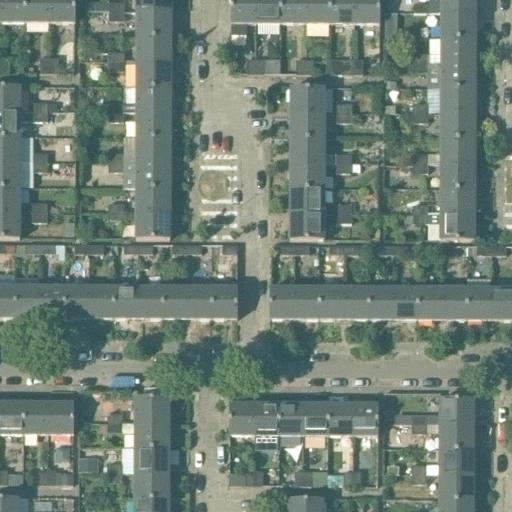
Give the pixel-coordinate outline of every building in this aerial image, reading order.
[(25,0),(0,0),(1,27),(25,27),(25,0)] [(49,27),(49,0),(25,0),(25,27),(49,27)] [(75,0),(49,0),(49,27),(75,28),(75,0)] [(136,0),(137,17),(171,17),(170,0),(136,0)] [(256,28),(256,0),(230,0),(231,39),(247,39),(247,28),(256,28)] [(256,0),(256,28),(281,28),(280,0),(256,0)] [(280,0),(281,28),(304,28),(303,0),(280,0)] [(303,0),(304,28),(329,28),(328,0),(303,0)] [(328,0),(329,28),(353,29),(353,0),(328,0)] [(353,0),(353,29),(379,29),(379,0),(353,0)] [(441,18),(476,18),(475,0),(441,0),(441,17),(441,18)] [(109,7),(109,17),(125,17),(125,7),(109,7)] [(413,7),(413,17),(429,17),(429,7),(413,7)] [(109,17),(109,25),(125,25),(125,17),(109,17)] [(171,42),(171,17),(137,17),(137,42),(171,42)] [(441,26),(441,43),(476,43),(476,18),(441,18),(441,26)] [(385,28),(385,42),(397,42),(397,28),(385,28)] [(171,67),(171,42),(137,42),(137,67),(171,67)] [(476,68),(476,43),(441,43),(441,68),(476,68)] [(109,67),(125,67),(125,56),(109,56),(109,67)] [(413,67),(429,68),(429,58),(413,58),(413,67)] [(0,78),(10,78),(10,62),(1,62),(0,78)] [(40,78),(49,78),(49,62),(40,62),(40,78)] [(49,78),(60,78),(60,62),(49,62),(49,78)] [(247,78),(255,78),(256,63),(247,63),(247,78)] [(255,78),(265,78),(265,64),(256,63),(255,78)] [(314,78),(313,63),(303,63),(303,78),(314,78)] [(353,79),(363,79),(363,64),(353,63),(353,79)] [(125,67),(109,67),(109,76),(125,76),(125,67)] [(171,92),(171,67),(137,67),(137,92),(171,92)] [(441,94),(475,94),(476,68),(441,68),(429,68),(413,67),(413,77),(429,77),(429,94),(441,94)] [(0,116),(17,116),(17,89),(0,89),(0,116)] [(325,91),(291,91),(291,117),(325,117),(325,91)] [(171,117),(171,92),(137,92),(137,117),(171,117)] [(475,119),(475,94),(441,94),(441,119),(475,119)] [(109,107),(109,117),(125,117),(125,107),(109,107)] [(33,116),(48,116),(48,108),(33,108),(33,116)] [(336,117),(352,117),(352,108),(336,108),(336,117)] [(413,108),(413,119),(429,119),(429,108),(413,108)] [(33,116),(17,116),(0,116),(0,141),(17,141),(17,126),(48,127),(48,116),(33,116)] [(125,117),(109,117),(109,126),(125,126),(125,117)] [(137,142),(171,142),(171,117),(137,117),(137,142)] [(325,143),(325,117),(291,117),(291,143),(325,143)] [(352,127),(352,117),(336,117),(336,127),(352,127)] [(429,128),(429,119),(413,119),(413,128),(429,128)] [(441,128),(441,144),(475,144),(475,119),(441,119),(441,128)] [(17,141),(0,141),(0,166),(17,167),(17,141)] [(109,167),(125,167),(171,167),(171,142),(137,142),(125,142),(125,157),(109,157),(109,167)] [(291,167),(325,167),(325,143),(291,143),(291,167)] [(475,169),(475,144),(441,144),(441,168),(441,169),(475,169)] [(33,167),(48,167),(48,158),(33,158),(33,167)] [(336,167),(352,167),(352,158),(336,158),(336,167)] [(413,159),(413,168),(429,168),(429,159),(413,159)] [(17,167),(0,166),(0,191),(17,192),(17,167)] [(48,177),(48,167),(33,167),(33,177),(48,177)] [(171,193),(171,167),(125,167),(109,167),(88,167),(88,177),(123,177),(123,192),(136,192),(171,193)] [(325,193),(325,167),(291,167),(291,193),(325,193)] [(352,177),(352,167),(336,167),(336,177),(352,177)] [(429,178),(429,168),(413,168),(413,178),(429,178)] [(475,169),(441,169),(440,193),(475,193),(475,169)] [(0,215),(17,216),(17,192),(0,191),(0,215)] [(171,217),(171,193),(136,192),(136,217),(171,217)] [(325,218),(325,193),(291,193),(291,218),(325,218)] [(475,218),(475,193),(440,193),(440,218),(475,218)] [(109,208),(109,217),(125,217),(125,208),(109,208)] [(336,218),(352,218),(352,209),(336,208),(336,218)] [(413,209),(413,218),(428,218),(428,209),(413,209)] [(17,216),(0,215),(0,242),(17,242),(17,228),(17,216)] [(48,228),(48,216),(33,216),(33,228),(48,228)] [(109,217),(109,227),(125,227),(125,217),(109,217)] [(137,243),(171,244),(171,217),(136,217),(137,243)] [(290,244),(325,244),(325,218),(291,218),(290,244)] [(352,228),(352,218),(336,218),(336,228),(352,228)] [(428,218),(413,218),(413,228),(428,228),(428,218)] [(475,245),(475,218),(440,218),(441,245),(475,245)] [(74,226),(64,226),(64,239),(74,239),(74,226)] [(26,258),(40,258),(40,249),(26,249),(26,258)] [(40,249),(40,258),(55,258),(55,249),(40,249)] [(75,258),(89,259),(89,249),(75,249),(75,258)] [(105,250),(89,249),(89,259),(105,259),(105,250)] [(125,258),(139,259),(140,250),(125,249),(125,258)] [(154,250),(140,250),(139,259),(154,258),(154,250)] [(173,258),(188,259),(188,250),(173,250),(173,258)] [(203,250),(188,250),(188,259),(203,258),(203,250)] [(223,258),(238,259),(238,250),(223,250),(223,258)] [(281,259),(296,259),(296,250),(281,250),(281,259)] [(310,250),(296,250),(296,259),(310,259),(310,250)] [(330,259),(345,259),(345,250),(330,250),(330,259)] [(359,250),(345,250),(345,259),(359,259),(359,250)] [(379,259),(394,259),(394,251),(379,250),(379,259)] [(408,251),(394,251),(394,259),(408,259),(408,251)] [(428,259),(442,260),(442,251),(428,251),(428,259)] [(458,251),(442,251),(442,260),(458,259),(458,251)] [(477,259),(491,260),(491,251),(477,251),(477,259)] [(507,251),(491,251),(491,260),(507,259),(507,251)] [(467,325),(491,325),(491,293),(491,283),(467,283),(467,293),(467,325)] [(16,291),(0,291),(0,323),(16,324),(16,291)] [(40,291),(16,291),(16,324),(40,324),(40,291)] [(64,292),(40,291),(40,324),(64,324),(64,292)] [(88,292),(64,292),(64,324),(89,324),(88,292)] [(114,292),(88,292),(89,324),(114,324),(114,292)] [(139,292),(114,292),(114,324),(139,324),(139,292)] [(164,292),(139,292),(139,324),(163,324),(164,292)] [(188,292),(164,292),(163,324),(188,324),(188,292)] [(212,292),(188,292),(188,324),(212,324),(212,292)] [(238,292),(212,292),(212,324),(238,324),(238,292)] [(296,324),(296,293),(271,292),(271,324),(296,324)] [(511,292),(491,293),(491,325),(511,324),(511,292)] [(320,293),(296,293),(296,324),(320,324),(320,293)] [(345,293),(320,293),(320,324),(345,325),(345,293)] [(369,293),(345,293),(345,325),(369,325),(369,293)] [(394,293),(369,293),(369,325),(394,325),(394,293)] [(417,293),(394,293),(394,325),(417,325),(417,293)] [(442,293),(417,293),(417,325),(442,325),(442,293)] [(467,293),(442,293),(442,325),(467,325),(467,293)] [(135,402),(135,429),(169,429),(169,402),(136,402),(135,402)] [(440,429),(474,430),(474,403),(441,403),(440,403),(440,419),(428,419),(428,429),(440,429)] [(25,407),(0,407),(0,439),(25,439),(25,407)] [(25,439),(49,439),(49,407),(25,407),(25,439)] [(75,408),(49,407),(49,439),(75,440),(75,408)] [(255,441),(255,408),(230,408),(230,441),(255,441)] [(279,408),(255,408),(255,441),(279,441),(279,408)] [(304,441),(303,408),(279,408),(279,441),(304,441)] [(328,408),(303,408),(304,441),(329,440),(329,408),(328,408)] [(353,440),(353,408),(329,408),(329,440),(353,440)] [(379,409),(353,408),(353,440),(378,440),(379,440),(379,409)] [(108,418),(108,429),(124,429),(124,418),(108,418)] [(412,419),(412,430),(428,429),(428,419),(412,419)] [(124,438),(124,429),(108,429),(108,438),(124,438)] [(169,451),(169,429),(135,429),(135,451),(169,451)] [(428,438),(428,429),(412,430),(412,438),(428,438)] [(474,430),(440,429),(439,454),(474,454),(474,430)] [(135,451),(135,476),(169,476),(169,451),(135,451)] [(439,454),(439,479),(474,479),(474,454),(439,454)] [(92,463),(80,463),(80,477),(92,477),(97,477),(97,463),(92,463)] [(107,467),(107,476),(123,476),(123,467),(107,467)] [(412,468),(412,479),(427,479),(427,468),(412,468)] [(39,488),(49,488),(49,474),(39,474),(39,488)] [(245,489),(255,489),(255,474),(245,474),(245,489)] [(263,474),(255,474),(255,489),(263,489),(263,474)] [(295,489),(304,489),(304,474),(294,474),(295,489)] [(312,474),(304,474),(304,489),(312,489),(312,474)] [(344,489),(352,489),(352,474),(344,474),(344,489)] [(361,474),(352,474),(352,489),(361,489),(361,474)] [(123,486),(123,476),(107,476),(107,486),(123,486)] [(169,501),(169,476),(135,476),(134,501),(169,501)] [(73,488),(73,477),(61,477),(61,488),(73,488)] [(427,487),(427,479),(412,479),(412,487),(427,487)] [(474,504),(474,479),(439,479),(439,504),(474,504)] [(0,500),(0,511),(18,511),(19,501),(0,500)] [(168,511),(169,501),(134,501),(134,511),(168,511)] [(288,502),(288,511),(323,511),(323,502),(288,502)]
